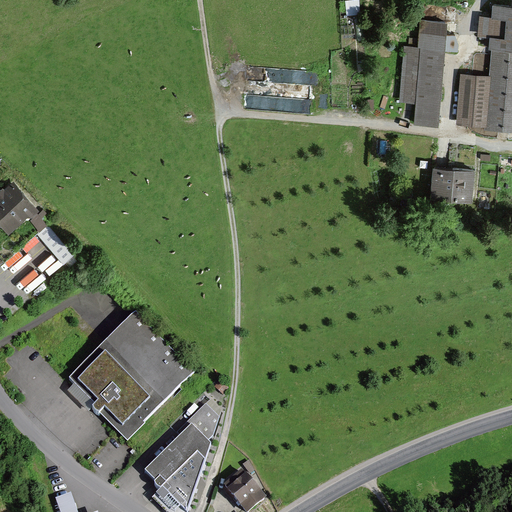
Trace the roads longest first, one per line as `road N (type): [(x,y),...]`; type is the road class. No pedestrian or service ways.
road 1 (track): [(199,511),(225,433),(237,359),(222,116)]
road 2 (tertiary): [(300,511),(425,448),(511,418)]
road 3 (track): [(222,116),(432,129),(446,137)]
road 4 (residential): [(134,511),(0,384)]
